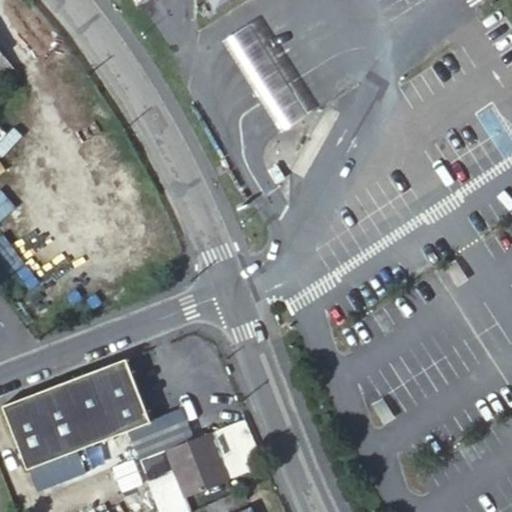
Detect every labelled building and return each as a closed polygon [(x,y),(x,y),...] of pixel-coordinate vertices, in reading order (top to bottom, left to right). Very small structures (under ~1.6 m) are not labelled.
[(283,55),(258,17),(225,38),(252,79),(283,126),(316,104),(283,55)] [(0,79),(13,69),(0,52),(0,79)] [(277,164),(268,169),(277,182),(285,176),(277,164)] [(39,336),(65,326),(56,315),(30,325),(39,336)] [(149,421),(125,358),(2,405),(27,469),(149,421)] [(219,485),(228,481),(209,432),(167,449),(186,498),(219,485)] [(223,497),(251,485),(247,474),(228,481),(219,485),(223,497)] [(207,511),(222,511),(247,501),(243,491),(206,508),(207,511)]
